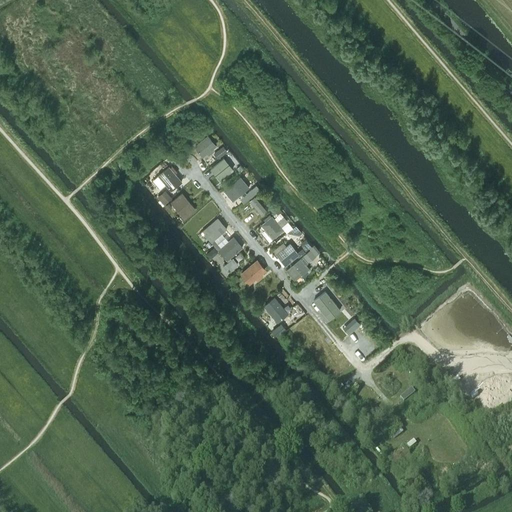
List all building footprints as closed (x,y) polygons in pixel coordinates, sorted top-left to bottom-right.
[(212,147),(216,144),(208,134),(196,144),(204,153),(208,150),(210,152),(214,149),(212,147)] [(227,151),(223,145),(217,150),(221,156),(227,151)] [(222,174),(232,167),(224,157),(215,164),(217,168),(215,169),(218,172),(220,170),(222,174)] [(176,188),(181,184),(166,165),(160,169),(176,188)] [(249,187),(247,184),(240,176),(224,189),(231,198),(233,200),(249,187)] [(164,190),(157,196),(163,204),(171,197),(164,190)] [(181,201),(186,197),(182,191),(171,200),(184,216),(190,211),(181,201)] [(261,213),(266,209),(254,195),(249,200),(261,213)] [(277,218),(282,214),(283,213),(278,207),(277,208),(272,212),(277,218)] [(260,224),(272,238),(283,229),(281,226),(287,221),(283,216),(277,221),(271,215),(260,224)] [(214,245),(221,239),(218,235),(226,228),(216,217),(201,230),(211,241),(214,245)] [(225,242),(221,239),(214,245),(217,249),(226,260),(242,247),(232,236),(225,242)] [(305,239),(304,240),(300,243),(306,250),(310,246),(311,246),(305,239)] [(285,265),(298,255),(299,256),(305,251),(302,247),(297,251),(289,242),(275,253),(285,265)] [(206,254),(210,258),(218,251),(214,246),(206,254)] [(315,254),(310,249),(303,255),(307,261),(315,254)] [(238,264),(236,261),(232,258),(225,264),(223,266),(226,270),(228,268),(230,270),(238,264)] [(294,279),(308,268),(299,258),(286,268),(294,279)] [(260,273),(264,269),(257,260),(241,273),(249,282),(257,276),(259,279),(262,276),(260,273)] [(329,318),(340,309),(324,291),(314,300),(329,318)] [(276,322),(287,313),(273,296),(262,305),(276,322)] [(256,306),(253,309),(256,313),(259,311),(260,312),(263,309),(260,305),(257,308),(256,306)] [(349,334),(360,324),(355,318),(343,328),(349,334)] [(272,330),(277,337),(283,332),(285,330),(280,324),(278,326),(272,330)] [(403,402),(414,393),(410,388),(399,398),(403,402)] [(511,401),(485,415),(500,446),(511,440),(511,401)] [(415,444),(413,440),(406,446),(408,449),(415,444)] [(398,459),(405,454),(400,448),(385,460),(393,470),(401,464),(398,459)]
